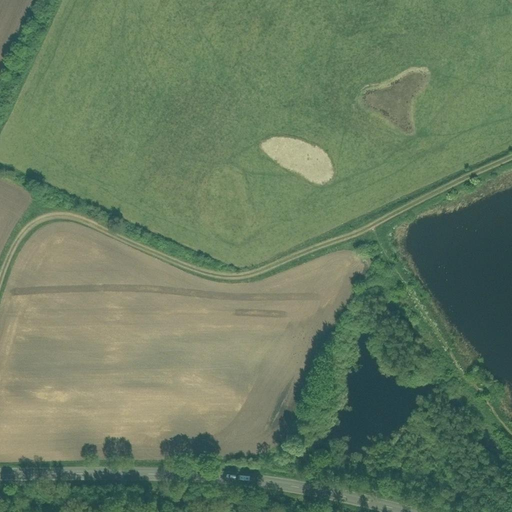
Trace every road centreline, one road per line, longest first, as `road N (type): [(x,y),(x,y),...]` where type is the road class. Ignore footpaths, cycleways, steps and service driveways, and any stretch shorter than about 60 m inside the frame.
road 1 (track): [(0,274),(9,241),(34,217),(57,211),(198,270),(233,272),(271,263),(511,155)]
road 2 (tertiary): [(407,511),(219,477),(0,474)]
